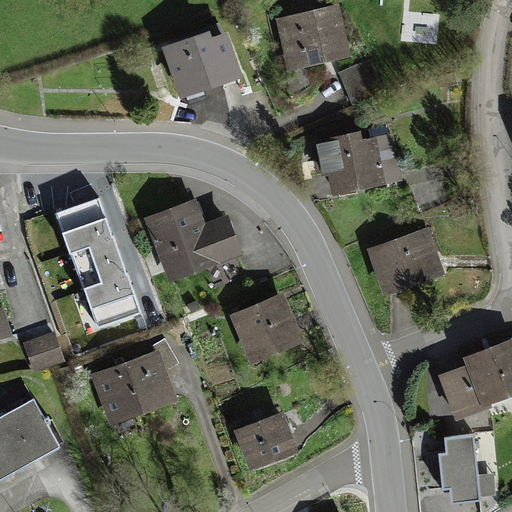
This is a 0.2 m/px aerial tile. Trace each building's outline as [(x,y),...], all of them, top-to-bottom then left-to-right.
[(345,7),(282,22),(294,78),(358,63),(345,7)] [(233,24),(177,48),(201,106),(258,82),(233,24)] [(386,134),(331,147),(344,203),(399,190),(386,134)] [(225,195),(156,224),(185,291),(254,262),(225,195)] [(96,202),(54,218),(97,332),(139,316),(96,202)] [(427,233),(375,252),(394,305),(446,286),(427,233)] [(287,326),(275,296),(239,309),(235,301),(221,307),(239,355),(250,351),(247,341),(287,326)] [(0,303),(0,351),(12,348),(0,303)] [(511,337),(432,370),(450,415),(511,390),(511,337)] [(156,351),(84,379),(105,433),(177,405),(156,351)] [(34,400),(0,419),(0,480),(60,448),(34,400)] [(294,453),(278,412),(234,429),(250,470),(294,453)] [(469,475),(465,437),(443,439),(444,457),(438,458),(441,489),(450,488),(451,501),(490,497),(488,473),(469,475)]
